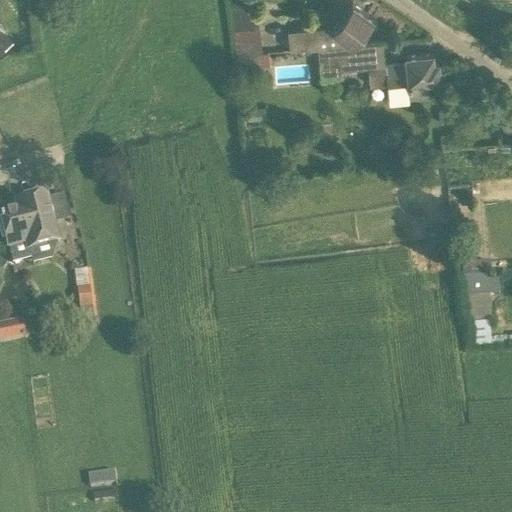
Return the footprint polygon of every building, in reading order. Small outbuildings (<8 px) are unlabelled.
[(260,53),(259,28),(246,29),(242,0),(230,0),(236,57),(260,56),(260,53)] [(332,30),(289,34),(290,50),(317,47),(318,51),(351,47),(373,18),(352,2),(332,30)] [(35,6),(37,18),(50,15),(48,4),(35,6)] [(0,51),(13,41),(0,25),(0,51)] [(21,46),(29,40),(24,32),(15,38),(21,46)] [(375,45),(351,47),(318,51),(320,80),(340,78),(339,70),(368,67),(370,86),(386,84),(388,101),(409,99),(409,100),(428,98),(427,80),(440,79),(438,61),(433,61),(432,53),(405,56),(405,62),(377,65),(375,45)] [(261,68),(260,56),(236,57),(237,70),(261,68)] [(46,198),(24,204),(16,206),(18,212),(0,216),(0,220),(11,265),(31,260),(29,252),(58,245),(46,198)] [(94,326),(87,271),(74,273),(81,327),(94,326)] [(496,293),(496,280),(465,281),(466,323),(487,323),(487,293),(496,293)] [(490,348),(489,325),(470,326),(472,350),(490,348)] [(9,326),(0,328),(0,343),(12,341),(9,326)]
